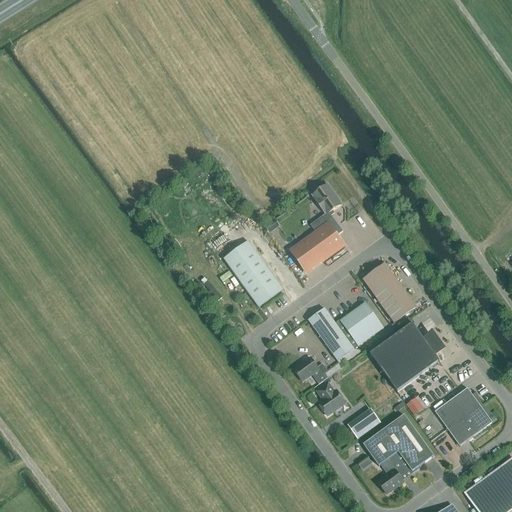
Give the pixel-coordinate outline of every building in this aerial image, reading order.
[(306,274),(344,247),(337,237),(343,233),(331,217),(334,214),(333,212),(341,206),(327,186),(313,196),(315,198),(313,199),(325,216),(322,217),(328,226),(291,253),(306,274)] [(274,220),(265,227),(270,233),(279,227),(274,220)] [(259,309),(283,291),(248,243),(224,260),(259,309)] [(384,266),(364,281),(395,324),(415,309),(384,266)] [(324,310),(308,322),(338,362),(340,361),(343,365),(357,355),(354,351),(383,330),(365,305),(336,326),(324,310)] [(424,341),(412,324),(411,325),(412,325),(370,356),(397,393),(439,363),(440,364),(440,363),(435,356),(440,352),(429,337),(424,341)] [(294,371),(302,383),(319,371),(322,376),(328,372),(322,365),(317,369),(310,359),(294,371)] [(341,408),(345,405),(336,392),(334,394),(328,385),(317,393),(321,399),(322,398),(324,401),(318,405),(327,417),(335,411),(337,413),(342,410),(341,408)] [(435,413),(447,430),(447,431),(482,405),(481,404),(476,393),(475,394),(476,394),(472,397),(468,390),(435,413)] [(424,409),(416,399),(407,406),(414,416),(424,409)] [(406,407),(403,402),(394,409),(395,409),(397,413),(406,407)] [(482,405),(447,431),(447,430),(446,431),(447,431),(460,448),(492,424),(488,417),(491,415),(491,416),(492,415),(482,406),(482,405)] [(366,408),(343,426),(355,441),(378,423),(366,408)] [(404,416),(363,446),(379,468),(381,467),(388,476),(378,484),(386,496),(404,483),(400,478),(410,471),(412,473),(434,458),(404,416)] [(359,469),(368,464),(366,460),(357,466),(359,469)] [(511,511),(511,461),(465,496),(476,511),(511,511)]
